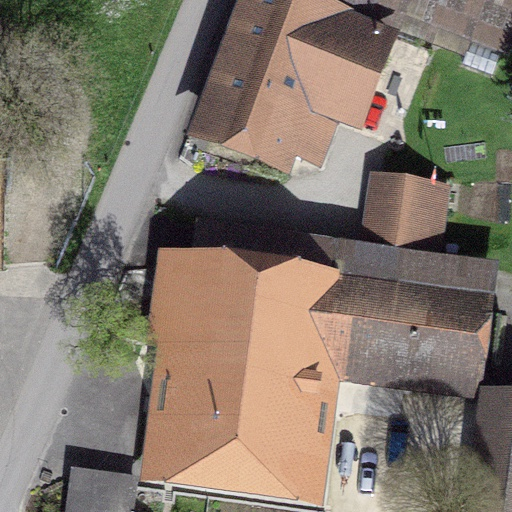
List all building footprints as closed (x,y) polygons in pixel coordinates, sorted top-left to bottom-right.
[(510,58),(511,52),(511,0),(260,0),(201,151),(323,199),(345,143),(367,152),(418,22),(510,58)] [(362,261),(437,273),(446,202),(371,193),(362,261)] [(437,273),(362,261),(209,241),(205,276),(166,271),(156,349),(167,351),(149,488),(321,511),(337,388),(476,405),(492,280),(437,273)] [(511,511),(511,410),(499,409),(485,511),(511,511)] [(126,511),(130,492),(72,484),(68,511),(126,511)]
